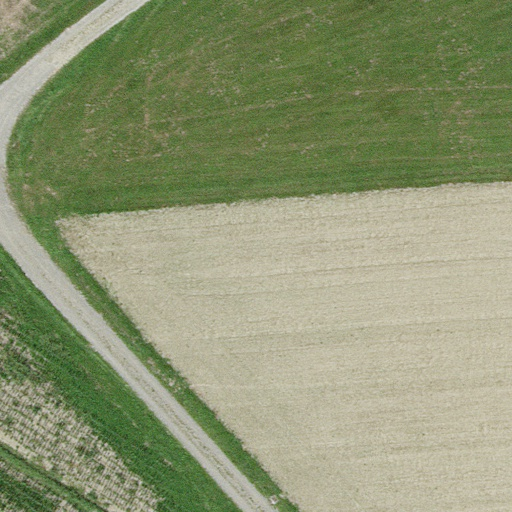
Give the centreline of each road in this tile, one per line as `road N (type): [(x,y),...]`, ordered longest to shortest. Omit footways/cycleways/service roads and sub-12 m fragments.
road 1 (track): [(0,216),(259,511)]
road 2 (track): [(133,0),(0,105)]
